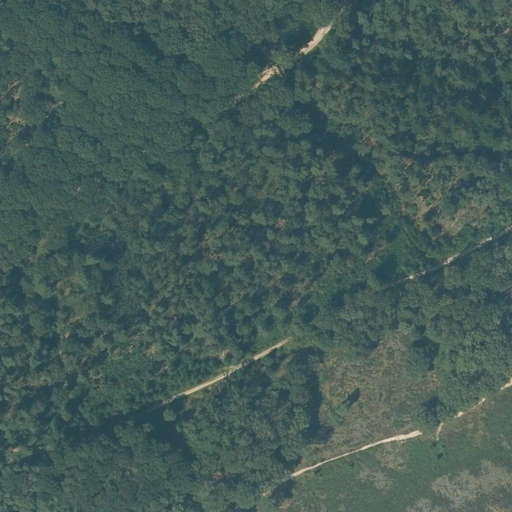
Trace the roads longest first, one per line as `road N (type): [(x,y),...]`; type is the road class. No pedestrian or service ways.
road 1 (track): [(511,227),(56,441)]
road 2 (track): [(344,0),(280,70),(0,234)]
